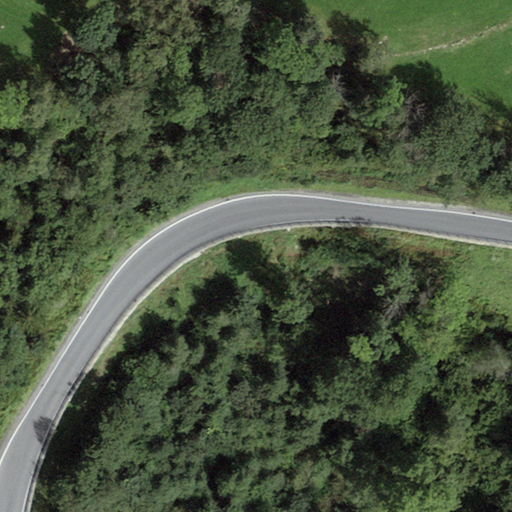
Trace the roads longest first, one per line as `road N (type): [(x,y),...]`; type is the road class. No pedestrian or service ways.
road 1 (tertiary): [(10,511),(19,464),(63,377),(130,281),(189,236),(259,212),(352,212),(511,231)]
road 2 (unknown): [(336,212),(511,322)]
